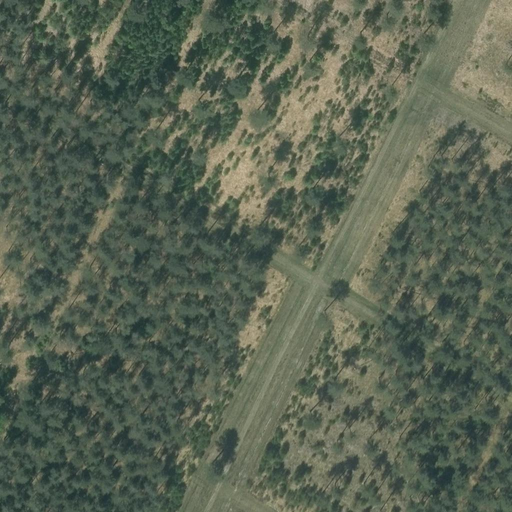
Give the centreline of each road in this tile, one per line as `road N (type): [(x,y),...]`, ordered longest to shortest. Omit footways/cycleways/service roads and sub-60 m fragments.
road 1 (track): [(0,85),(511,397)]
road 2 (track): [(450,0),(198,511)]
